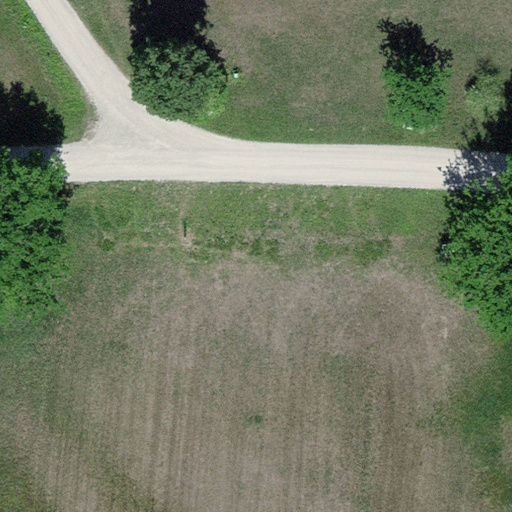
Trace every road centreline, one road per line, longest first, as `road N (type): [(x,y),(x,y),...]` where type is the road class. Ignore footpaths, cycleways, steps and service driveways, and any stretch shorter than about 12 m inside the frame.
road 1 (track): [(511,182),(194,155),(0,158)]
road 2 (track): [(194,155),(88,72),(47,0)]
